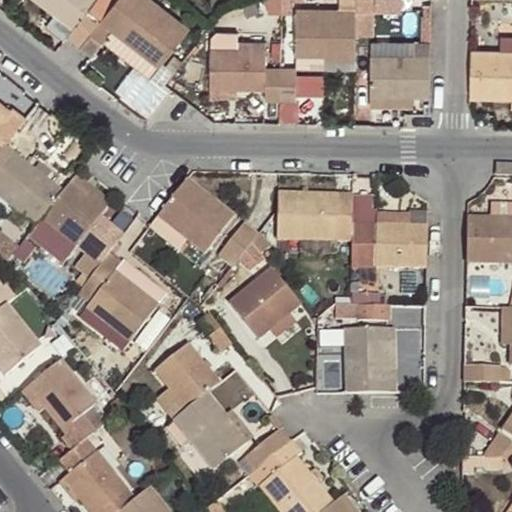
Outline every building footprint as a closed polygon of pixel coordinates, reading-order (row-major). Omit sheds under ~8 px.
[(36,0),(56,15),(46,28),(64,42),(68,38),(80,48),(117,0),(36,0)] [(117,0),(80,48),(93,56),(103,43),(151,80),(190,30),(151,0),(117,0)] [(299,70),(325,71),(325,59),(356,60),(357,12),(357,0),(338,0),(339,10),(295,9),(294,70),(299,70)] [(357,0),(357,12),(371,13),(372,11),(401,12),(401,0),(357,0)] [(430,97),(431,32),(371,31),(370,96),(430,97)] [(265,69),(266,51),(210,50),(209,89),(265,90),(265,69)] [(511,53),(499,53),(471,52),(470,98),(511,98),(511,53)] [(325,59),(325,71),(355,72),(356,60),(325,59)] [(279,70),(265,69),(265,90),(264,101),(279,99),(279,70)] [(294,70),(279,70),(279,99),(298,100),(299,70),(294,70)] [(0,103),(0,110),(6,115),(9,111),(0,103)] [(0,152),(3,148),(25,120),(12,109),(9,111),(6,115),(0,110),(0,152)] [(63,193),(3,148),(0,152),(0,198),(36,227),(42,220),(63,193)] [(511,163),(496,163),(495,176),(511,176),(511,163)] [(77,175),(69,184),(86,197),(89,193),(91,194),(95,189),(77,175)] [(187,180),(149,229),(179,253),(187,242),(205,256),(235,217),(187,180)] [(42,220),(78,248),(109,208),(91,194),(89,193),(86,197),(69,184),(63,193),(42,220)] [(352,226),(353,196),(277,195),(276,240),(300,241),(337,242),(352,242),(352,226)] [(489,218),(467,218),(467,264),(511,264),(511,204),(489,204),(489,218)] [(377,213),(375,227),(411,227),(411,214),(377,213)] [(217,257),(232,269),(251,244),(258,235),(244,224),(217,257)] [(426,270),(427,227),(411,227),(375,227),(352,226),(352,242),(351,268),(426,270)] [(0,232),(0,254),(8,264),(20,249),(0,232)] [(258,235),(251,244),(261,256),(271,248),(259,234),(258,235)] [(337,242),(300,241),(300,257),(337,258),(337,242)] [(129,346),(168,297),(123,263),(121,265),(109,256),(77,298),(88,306),(84,311),(129,346)] [(289,315),(301,306),(271,269),(228,304),(257,340),(269,331),(289,315)] [(0,311),(6,307),(14,300),(3,286),(0,288),(0,287),(0,311)] [(199,301),(204,306),(213,294),(208,290),(199,301)] [(373,293),(350,292),(350,297),(350,304),(373,305),(373,293)] [(350,304),(350,297),(335,296),(335,305),(350,305),(350,304)] [(335,305),(335,321),(388,322),(388,305),(373,305),(350,304),(350,305),(335,305)] [(42,350),(6,307),(0,311),(0,372),(6,380),(42,350)] [(511,368),(511,309),(511,310),(504,309),(503,346),(510,346),(509,368),(511,368)] [(157,329),(163,334),(174,320),(168,315),(157,329)] [(232,344),(209,315),(197,325),(218,354),(232,344)] [(296,323),(289,315),(269,331),(276,340),(296,323)] [(345,330),(347,395),(390,393),(387,329),(345,330)] [(340,366),(341,395),(347,395),(345,330),(333,331),(332,366),(340,366)] [(208,395),(221,384),(189,345),(154,373),(187,413),(208,395)] [(28,389),(44,410),(66,436),(60,441),(71,454),(87,441),(96,434),(83,417),(96,406),(61,362),(28,389)] [(464,366),(463,382),(510,383),(510,372),(507,370),(499,369),(499,367),(464,366)] [(28,389),(21,394),(39,415),(44,410),(28,389)] [(187,413),(173,423),(213,472),(248,445),(224,416),(208,395),(187,413)] [(224,416),(248,445),(254,439),(232,410),(224,416)] [(511,439),(511,415),(501,432),(511,439)] [(256,470),(289,444),(278,431),(246,458),(256,470)] [(511,444),(498,436),(490,448),(507,459),(511,461),(511,444)] [(71,454),(58,464),(68,477),(62,482),(78,502),(86,511),(123,511),(136,502),(87,441),(71,454)] [(303,453),(292,441),(289,444),(256,470),(249,476),(278,511),(321,511),(332,504),(317,485),(309,475),(296,459),(303,453)] [(490,448),(484,458),(507,459),(490,448)] [(249,476),(256,470),(246,458),(239,464),(249,476)] [(511,461),(507,459),(484,458),(484,472),(503,472),(511,467),(511,461)] [(315,470),(309,475),(317,485),(323,480),(315,470)] [(78,502),(62,482),(58,485),(74,505),(78,502)] [(168,511),(150,490),(136,502),(123,511),(168,511)] [(358,511),(344,495),(339,498),(351,511),(358,511)] [(351,511),(339,498),(332,504),(321,511),(351,511)] [(208,511),(225,511),(217,501),(207,510),(208,511)]
